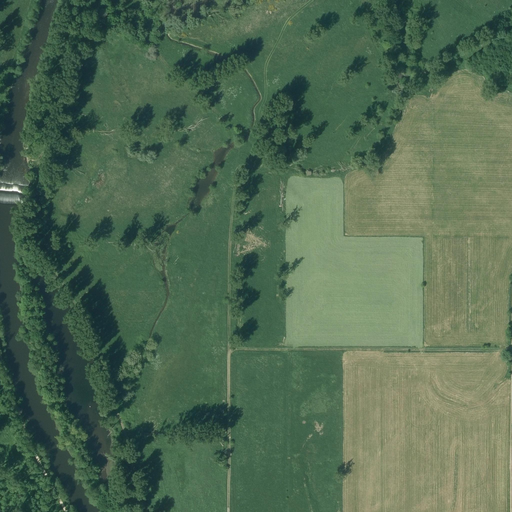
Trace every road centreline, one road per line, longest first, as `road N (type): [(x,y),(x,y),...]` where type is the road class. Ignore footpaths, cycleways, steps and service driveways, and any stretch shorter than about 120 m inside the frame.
road 1 (track): [(148,511),(85,321),(34,246),(28,222),(51,135),(55,80),(82,0)]
road 2 (track): [(228,349),(511,349)]
road 3 (track): [(241,142),(228,363)]
road 4 (track): [(65,511),(16,410),(0,354)]
road 5 (track): [(228,511),(228,363)]
